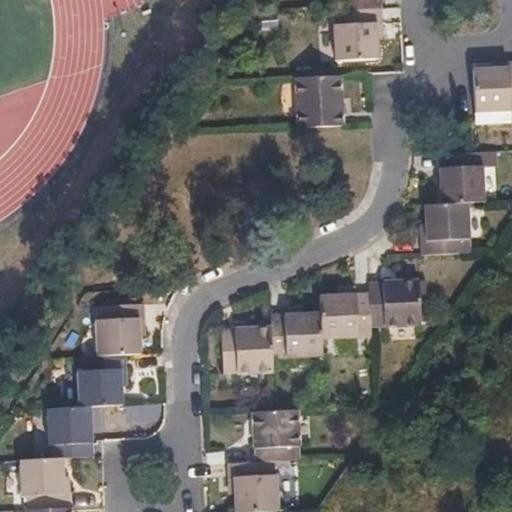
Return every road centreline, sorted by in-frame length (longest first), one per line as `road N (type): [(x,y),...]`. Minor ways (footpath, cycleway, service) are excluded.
road 1 (residential): [(425,95),(396,97),(394,173),(376,219),(200,302),(183,341),(186,446)]
road 2 (residential): [(115,509),(113,449),(186,446)]
road 3 (residential): [(186,446),(186,505),(115,509)]
